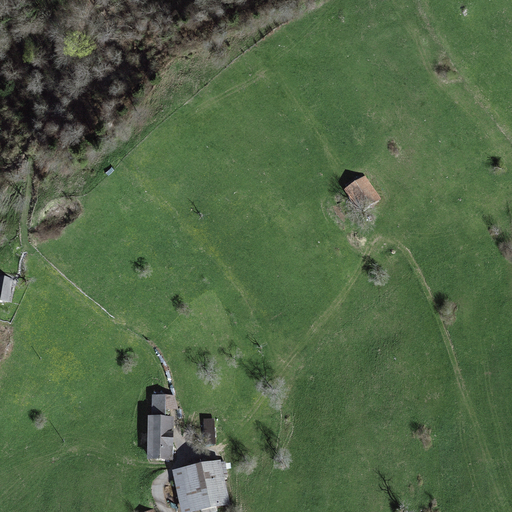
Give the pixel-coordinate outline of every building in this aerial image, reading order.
[(381,200),(366,178),(341,194),(356,217),(381,200)] [(0,303),(11,305),(15,282),(0,278),(0,303)] [(174,399),(151,397),(148,456),(171,457),(174,399)] [(215,444),(214,420),(204,420),(205,445),(215,444)] [(221,465),(174,474),(182,511),(198,511),(229,506),(221,465)]
